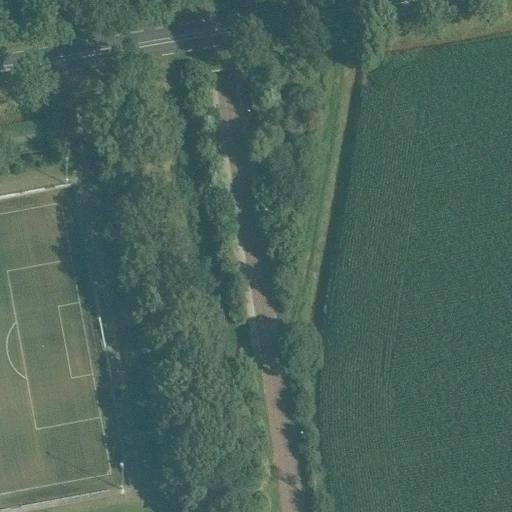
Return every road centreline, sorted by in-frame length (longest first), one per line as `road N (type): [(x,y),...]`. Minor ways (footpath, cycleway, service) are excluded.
road 1 (tertiary): [(292,511),(209,0)]
road 2 (unclassified): [(215,511),(125,122)]
road 3 (primary): [(0,68),(285,18)]
